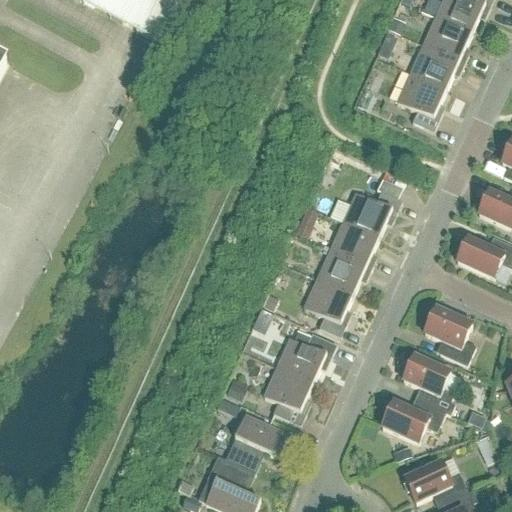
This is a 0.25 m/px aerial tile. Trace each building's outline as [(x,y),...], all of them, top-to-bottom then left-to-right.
[(191,0),(68,0),(164,51),(191,0)] [(462,0),(446,0),(436,23),(473,40),(481,21),(486,23),(495,2),(490,0),(470,0),(469,3),(462,0)] [(405,28),(394,23),(388,35),(399,40),(405,28)] [(436,23),(423,52),(465,70),(469,61),(464,59),(473,40),(436,23)] [(423,52),(410,80),(447,97),(455,78),(460,80),(465,70),(423,52)] [(0,84),(8,70),(8,69),(6,68),(1,65),(0,64),(0,84)] [(410,80),(397,109),(417,118),(412,129),(434,138),(443,118),(438,116),(447,97),(410,80)] [(511,147),(502,170),(511,174),(511,147)] [(330,223),(343,229),(379,246),(388,227),(393,229),(402,208),(381,198),(376,209),(356,200),(351,211),(338,204),(330,223)] [(511,208),(489,198),(479,221),(511,236),(511,208)] [(308,221),(305,230),(321,236),(325,227),(308,221)] [(343,229),(330,257),(372,276),(376,267),(371,265),(379,246),(343,229)] [(468,245),(457,268),(494,285),(501,271),(511,275),(511,252),(498,246),(493,257),(468,245)] [(330,257),(317,286),(354,302),(362,283),(367,286),(372,276),(330,257)] [(354,302),(317,286),(310,302),(304,315),(324,324),(319,335),(341,344),(350,324),(345,321),(354,302)] [(263,312),(274,317),(279,305),(268,300),(263,312)] [(436,315),(425,340),(445,349),(440,360),(467,373),(476,353),(465,348),(472,332),(436,315)] [(290,345),(277,374),(314,391),(322,372),(327,374),(337,352),(312,340),(311,343),(297,337),(293,346),(290,345)] [(423,397),(419,407),(446,420),(450,422),(455,411),(451,409),(455,400),(444,395),(451,379),(415,363),(403,388),(423,397)] [(277,374),(264,403),(278,410),(273,420),(301,433),(310,412),(305,410),(314,391),(277,374)] [(227,400),(242,407),(247,396),(232,389),(227,400)] [(394,409),(382,434),(419,450),(426,434),(437,439),(446,420),(419,407),(414,418),(394,409)] [(481,435),(485,425),(472,419),(468,429),(481,435)] [(246,422),(226,466),(248,477),(258,456),(280,466),(290,442),(246,422)] [(477,450),(482,461),(493,456),(488,444),(477,450)] [(198,507),(208,511),(258,511),(261,508),(239,498),(248,477),(226,466),(218,462),(209,484),(198,507)] [(436,501),(441,511),(468,499),(459,480),(448,485),(441,469),(405,485),(416,510),(436,501)] [(473,497),(468,499),(441,511),(440,511),(474,511),(473,510),(478,508),(473,497)]
